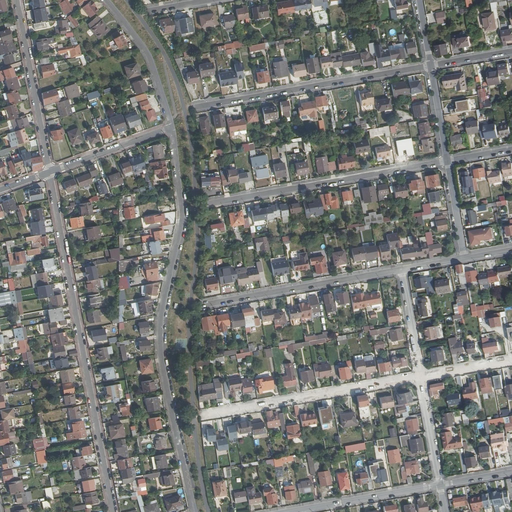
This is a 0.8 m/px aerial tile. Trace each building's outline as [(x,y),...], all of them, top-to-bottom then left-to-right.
[(0,0),(0,14),(9,12),(4,0),(0,0)] [(46,0),(47,5),(55,4),(57,9),(61,7),(60,5),(57,0),(46,0)] [(57,0),(60,5),(63,10),(66,8),(62,3),(66,0),(57,0)] [(66,8),(63,10),(66,14),(73,9),(72,7),(70,5),(66,0),(62,3),(66,8)] [(292,1),(292,0),(288,1),(284,2),(284,3),(280,4),(280,3),(275,3),(277,15),(294,12),(294,10),(292,1)] [(310,7),(308,0),(297,0),(292,1),(294,10),(310,7)] [(403,2),(403,0),(393,0),(395,10),(406,8),(405,1),(403,2)] [(83,8),(90,18),(99,11),(95,7),(94,5),(95,4),(92,1),(83,8)] [(248,22),(245,6),(242,6),(243,9),(235,10),(237,20),(245,19),(245,22),(248,22)] [(267,16),(266,6),(252,8),(254,18),(267,16)] [(497,28),(495,17),(498,17),(497,7),(493,7),(494,12),(483,13),(484,18),(482,18),(484,25),(485,25),(486,29),(497,28)] [(447,22),(445,11),(436,12),(438,23),(447,22)] [(68,24),(70,28),(71,27),(73,29),(79,24),(71,14),(67,17),(71,21),(68,24)] [(214,25),(212,14),(199,16),(200,27),(214,25)] [(234,25),(232,15),(222,17),(223,27),(234,25)] [(92,28),(94,32),(95,32),(104,24),(101,20),(101,21),(97,17),(88,24),(92,28)] [(172,20),(172,19),(170,20),(170,19),(158,21),(160,27),(163,27),(164,33),(172,32),(172,31),(174,31),(172,20)] [(192,32),(190,19),(178,21),(178,19),(172,20),(174,31),(175,35),(178,34),(178,37),(185,36),(185,33),(192,32)] [(69,30),(68,24),(67,24),(66,20),(58,22),(59,29),(56,30),(56,35),(66,33),(66,31),(69,30)] [(46,22),(34,25),(35,30),(47,28),(46,22)] [(95,33),(94,33),(99,39),(109,31),(104,26),(105,25),(104,24),(95,32),(94,32),(95,33)] [(511,24),(510,25),(510,29),(501,31),(503,46),(506,46),(505,40),(511,39),(511,24)] [(0,33),(0,34),(2,41),(1,41),(2,43),(12,39),(9,31),(0,33)] [(122,35),(114,40),(119,48),(127,44),(122,35)] [(471,45),(469,36),(454,38),(455,47),(460,46),(460,47),(471,45)] [(38,51),(49,49),(48,44),(48,39),(36,41),(37,45),(38,51)] [(0,48),(2,55),(17,51),(14,43),(13,43),(12,40),(0,43),(0,48)] [(416,52),(415,42),(404,43),(405,47),(406,54),(416,52)] [(449,53),(447,43),(435,45),(437,55),(449,53)] [(69,47),(58,49),(59,54),(67,52),(69,57),(71,57),(71,59),(82,56),(80,50),(78,45),(77,45),(69,47)] [(372,57),(375,57),(375,54),(373,45),(368,46),(369,52),(357,54),(359,63),(359,64),(362,64),(362,66),(373,64),(372,57)] [(406,54),(405,47),(402,47),(402,48),(392,50),(392,46),(388,47),(390,62),(394,61),(394,60),(404,58),(404,57),(407,57),(406,54)] [(223,59),(222,55),(231,54),(231,49),(224,50),(217,52),(214,52),(215,61),(223,59)] [(389,60),(387,52),(375,54),(375,57),(378,69),(381,68),(380,62),(389,60)] [(359,63),(357,54),(340,57),(342,66),(342,67),(351,66),(350,64),(359,63)] [(6,65),(14,62),(12,55),(7,57),(6,55),(0,56),(0,59),(4,59),(6,65)] [(342,66),(340,57),(340,56),(330,58),(331,67),(331,68),(342,66)] [(331,67),(330,58),(329,57),(319,59),(321,68),(331,67)] [(316,72),(313,59),(306,60),(308,74),(316,72)] [(285,76),(283,62),(272,64),(275,77),(285,76)] [(214,74),(212,63),(199,66),(200,76),(214,74)] [(243,78),(241,70),(242,70),(241,63),(233,65),(234,71),(237,83),(238,89),(243,88),(241,78),(243,78)] [(138,64),(124,68),(128,79),(141,75),(138,64)] [(509,74),(508,64),(498,65),(499,71),(500,76),(509,74)] [(43,79),(55,75),(53,65),(41,67),(43,79)] [(305,76),(304,65),(292,67),(294,78),(305,76)] [(5,78),(6,80),(15,77),(13,68),(3,71),(5,78)] [(237,83),(234,71),(218,74),(220,86),(226,85),(225,84),(228,83),(228,84),(237,83)] [(269,82),(267,71),(256,73),(258,84),(269,82)] [(500,76),(499,71),(487,74),(489,86),(501,84),(500,76)] [(197,82),(196,72),(186,74),(188,84),(197,82)] [(468,91),(464,74),(443,77),(445,89),(462,86),(463,92),(468,91)] [(15,77),(6,80),(9,92),(16,90),(20,89),(17,77),(15,77)] [(136,94),(147,90),(144,81),(133,84),(136,94)] [(421,92),(419,81),(408,83),(410,94),(421,92)] [(410,94),(408,83),(404,83),(404,82),(391,84),(393,96),(410,94)] [(65,88),(69,100),(79,97),(75,85),(65,88)] [(64,101),(60,88),(56,89),(47,92),(46,92),(41,94),(44,108),(57,104),(64,101)] [(9,92),(7,93),(11,107),(15,105),(21,103),(20,98),(19,99),(16,90),(9,92)] [(492,107),(491,101),(487,102),(485,91),(483,91),(482,90),(478,90),(481,103),(480,103),(481,109),(492,107)] [(326,105),(325,96),(327,96),(326,91),(322,91),(323,96),(315,98),(316,107),(326,105)] [(373,104),(371,92),(366,92),(366,93),(364,94),(364,93),(359,94),(361,106),(373,104)] [(139,96),(135,97),(136,98),(138,103),(139,102),(143,112),(146,110),(146,111),(149,110),(149,109),(151,108),(147,96),(140,99),(139,96)] [(391,109),(389,99),(376,101),(378,111),(391,109)] [(68,100),(64,101),(57,104),(61,118),(72,115),(68,100)] [(458,109),(452,110),(452,114),(472,111),(470,100),(457,102),(458,109)] [(425,116),(423,101),(415,103),(411,103),(413,118),(425,116)] [(289,116),(287,102),(279,103),(281,118),(289,116)] [(316,117),(314,102),(300,104),(301,107),(297,108),(298,115),(309,114),(309,117),(316,117)] [(4,109),(8,122),(12,121),(16,119),(22,117),(21,114),(18,115),(15,105),(11,107),(4,109)] [(156,118),(163,116),(160,105),(152,107),(156,118)] [(276,117),(274,106),(261,108),(264,124),(269,123),(268,119),(276,117)] [(257,120),(255,110),(245,111),(247,122),(257,120)] [(141,125),(137,112),(125,116),(130,129),(134,127),(134,128),(137,127),(137,126),(141,125)] [(210,135),(206,117),(198,119),(198,114),(193,114),(195,123),(199,122),(201,136),(210,135)] [(225,131),(222,114),(212,116),(215,133),(225,131)] [(22,117),(16,119),(19,131),(24,130),(30,128),(26,116),(22,117)] [(116,134),(127,130),(122,116),(110,120),(116,134)] [(245,130),(243,118),(241,118),(241,120),(231,122),(231,119),(226,120),(229,136),(233,136),(233,132),(245,130)] [(364,130),(370,127),(367,120),(361,122),(364,130)] [(479,128),(478,121),(466,123),(467,134),(480,132),(479,128)] [(429,134),(427,122),(417,124),(419,136),(416,137),(417,141),(421,140),(429,138),(428,134),(429,134)] [(510,135),(508,124),(499,126),(500,136),(510,135)] [(498,137),(496,125),(479,128),(480,132),(481,138),(485,137),(486,139),(498,137)] [(390,132),(388,126),(369,129),(370,138),(374,138),(373,135),(390,132)] [(107,137),(112,135),(108,127),(100,130),(104,139),(108,138),(107,137)] [(67,139),(63,128),(60,129),(61,130),(57,131),(51,132),(52,138),(63,136),(64,140),(67,139)] [(68,133),(72,143),(77,141),(78,143),(82,141),(77,129),(68,133)] [(15,132),(14,133),(18,145),(21,144),(25,143),(29,142),(27,135),(26,135),(24,130),(19,131),(15,132)] [(14,133),(9,134),(11,143),(10,143),(11,148),(12,147),(17,146),(17,145),(18,145),(14,133)] [(91,145),(101,142),(97,133),(88,137),(91,145)] [(463,144),(461,136),(451,138),(453,146),(463,144)] [(433,150),(431,138),(429,138),(421,140),(423,152),(433,150)] [(368,151),(367,140),(353,142),(355,153),(363,151),(363,152),(368,151)] [(297,146),(297,142),(285,145),(286,151),(290,151),(290,147),(297,146)] [(21,144),(18,145),(17,145),(17,146),(18,149),(20,154),(20,156),(27,154),(25,143),(21,144)] [(146,149),(150,157),(154,155),(155,160),(164,158),(161,145),(152,147),(146,149)] [(390,156),(389,146),(376,148),(378,158),(390,156)] [(12,160),(15,168),(24,165),(21,157),(20,156),(20,154),(19,154),(19,153),(17,154),(11,157),(12,160)] [(269,165),(267,155),(250,159),(251,160),(252,168),(269,165)] [(368,164),(367,155),(359,156),(361,166),(368,164)] [(30,159),(32,172),(40,169),(42,166),(40,156),(39,156),(39,158),(30,159)] [(129,160),(129,161),(134,173),(146,169),(144,164),(141,157),(133,160),(133,158),(132,158),(129,160)] [(335,170),(334,162),(328,163),(327,157),(316,158),(318,173),(335,170)] [(354,166),(353,157),(347,158),(341,159),(337,160),(338,169),(354,166)] [(117,166),(121,178),(134,173),(129,161),(117,166)] [(168,177),(165,161),(148,164),(149,168),(153,167),(154,175),(158,174),(159,179),(168,177)] [(8,163),(10,168),(8,169),(10,174),(12,173),(13,176),(17,174),(11,162),(8,163)] [(286,176),(284,163),(273,165),(276,177),(281,176),(281,177),(286,176)] [(511,175),(511,166),(511,163),(502,165),(504,176),(511,175)] [(91,177),(93,177),(96,176),(97,175),(93,166),(88,167),(91,177)] [(113,166),(105,168),(108,176),(116,174),(113,166)] [(237,175),(235,166),(229,167),(230,171),(226,172),(227,175),(220,176),(221,181),(222,186),(228,185),(228,183),(238,181),(237,175)] [(268,168),(256,170),(258,178),(270,176),(268,168)] [(478,191),(476,179),(486,177),(484,168),(473,170),(475,179),(472,180),(474,187),(474,192),(478,191)] [(501,181),(500,170),(491,172),(491,170),(487,171),(489,183),(501,181)] [(248,182),(246,173),(237,175),(238,181),(238,184),(248,182)] [(472,180),(472,177),(468,178),(467,173),(462,174),(465,189),(463,189),(464,195),(470,194),(469,188),(474,187),(472,180)] [(438,185),(436,174),(427,176),(428,178),(424,178),(425,185),(429,184),(429,186),(438,185)] [(81,188),(93,183),(89,175),(77,179),(81,188)] [(220,176),(210,177),(211,185),(220,184),(220,176)] [(210,177),(201,177),(201,186),(211,185),(210,177)] [(423,188),(422,181),(420,181),(419,179),(414,180),(416,189),(423,188)] [(78,189),(74,180),(64,184),(67,193),(78,189)] [(97,185),(100,195),(109,192),(106,182),(97,185)] [(387,193),(385,184),(376,186),(378,201),(383,200),(382,194),(387,193)] [(407,195),(405,185),(397,187),(397,185),(392,186),(394,197),(407,195)] [(374,199),(372,187),(361,188),(363,201),(374,199)] [(28,191),(30,201),(43,198),(42,188),(33,190),(33,191),(28,191)] [(352,199),(350,190),(341,192),(343,204),(350,203),(349,200),(352,199)] [(439,201),(437,191),(427,193),(429,203),(439,201)] [(338,208),(336,198),(333,196),(327,197),(326,194),(319,195),(320,198),(322,210),(327,209),(326,205),(330,204),(331,209),(338,208)] [(119,209),(134,207),(132,196),(124,198),(124,196),(119,197),(119,209)] [(322,210),(320,198),(312,200),(312,201),(307,202),(307,201),(303,202),(306,219),(310,218),(309,214),(314,213),(314,215),(322,214),(322,210)] [(2,204),(6,213),(16,210),(13,200),(2,204)] [(79,204),(81,216),(101,213),(100,209),(92,210),(90,202),(83,203),(79,204)] [(299,211),(298,203),(288,204),(290,213),(299,211)] [(287,216),(285,204),(281,204),(282,205),(279,206),(278,204),(274,204),(274,205),(270,205),(271,208),(268,208),(268,207),(264,208),(266,219),(266,220),(273,219),(273,218),(276,217),(276,216),(281,216),(281,217),(287,216)] [(23,205),(18,206),(21,213),(23,218),(27,216),(23,205)] [(119,215),(119,222),(125,221),(125,219),(138,216),(138,214),(135,215),(134,207),(119,209),(119,215)] [(32,210),(34,222),(45,220),(43,208),(32,210)] [(266,219),(264,208),(259,209),(255,209),(255,210),(250,211),(252,221),(266,219)] [(478,223),(476,212),(473,212),(472,211),(468,211),(470,224),(478,223)] [(249,225),(247,217),(242,218),(241,212),(238,212),(238,215),(229,216),(231,226),(243,224),(243,226),(249,225)] [(382,223),(381,214),(375,215),(375,212),(367,213),(368,216),(362,217),(363,223),(364,226),(382,223)] [(170,220),(165,221),(164,214),(153,216),(144,217),(145,223),(160,220),(162,227),(171,226),(170,220)] [(81,216),(70,219),(71,227),(83,225),(81,216)] [(446,229),(443,216),(434,217),(436,230),(446,229)] [(31,223),(33,236),(45,234),(44,231),(43,227),(44,227),(43,221),(39,222),(31,223)] [(224,230),(222,222),(210,224),(211,232),(224,230)] [(86,228),(88,241),(100,238),(98,226),(86,228)] [(162,227),(149,230),(150,235),(149,236),(150,242),(154,241),(158,241),(164,240),(162,227)] [(492,238),(490,228),(469,232),(472,245),(480,243),(480,240),(492,238)] [(212,248),(212,242),(215,242),(215,233),(205,234),(205,248),(212,248)] [(32,237),(33,240),(33,243),(32,243),(33,249),(38,248),(43,247),(43,246),(48,245),(46,234),(45,234),(33,236),(32,237)] [(398,247),(396,234),(385,235),(387,245),(388,249),(398,247)] [(268,250),(266,237),(256,239),(257,251),(265,250),(265,251),(268,250)] [(150,255),(161,253),(161,248),(159,249),(158,241),(154,241),(150,242),(143,243),(145,253),(150,252),(150,255)] [(415,257),(413,248),(403,250),(401,241),(398,242),(401,259),(415,257)] [(427,254),(425,242),(420,243),(420,247),(413,248),(415,257),(423,256),(423,254),(427,254)] [(440,252),(438,244),(430,246),(429,242),(425,242),(427,254),(428,258),(432,257),(431,254),(440,252)] [(134,245),(124,247),(127,260),(132,259),(136,258),(134,245)] [(388,249),(387,245),(378,246),(379,257),(380,259),(385,258),(385,260),(389,259),(388,249)] [(376,257),(374,246),(362,248),(364,259),(376,257)] [(362,248),(362,247),(351,249),(353,261),(364,259),(362,248)] [(119,248),(110,249),(111,256),(113,256),(115,255),(116,258),(92,263),(92,266),(95,266),(119,261),(119,256),(119,248)] [(345,263),(343,252),(331,254),(333,266),(338,265),(338,264),(345,263)] [(10,266),(26,263),(24,253),(16,255),(17,260),(14,260),(12,253),(11,253),(8,254),(9,261),(10,266)] [(43,273),(46,272),(56,270),(54,258),(41,260),(43,273)] [(148,282),(158,280),(155,263),(151,264),(150,258),(144,259),(148,282)] [(326,272),(323,258),(309,260),(310,265),(314,265),(315,274),(326,272)] [(124,260),(119,261),(119,267),(123,266),(133,265),(132,259),(127,260),(124,260)] [(308,269),(306,259),(291,261),(293,272),(308,269)] [(288,273),(286,261),(270,263),(272,276),(278,275),(279,276),(283,275),(283,274),(288,273)] [(11,269),(11,273),(17,272),(17,273),(27,271),(26,263),(10,266),(11,269)] [(466,278),(464,265),(457,266),(457,269),(456,269),(458,279),(466,278)] [(92,266),(85,267),(86,272),(87,276),(88,281),(97,279),(95,266),(92,266)] [(511,275),(511,270),(511,266),(498,269),(498,271),(499,278),(511,275)] [(233,282),(231,268),(217,270),(220,284),(233,282)] [(248,283),(246,271),(245,268),(234,270),(237,285),(248,283)] [(257,273),(257,269),(246,271),(248,283),(252,282),(252,280),(258,279),(257,273)] [(478,281),(477,271),(467,273),(467,279),(466,279),(467,283),(478,281)] [(499,278),(498,271),(490,272),(490,274),(489,274),(490,284),(492,284),(492,283),(500,282),(499,278)] [(46,272),(43,273),(36,274),(38,284),(48,282),(46,272)] [(490,284),(489,274),(479,275),(481,285),(490,284)] [(434,285),(432,277),(416,280),(417,289),(428,287),(428,286),(434,285)] [(10,291),(15,290),(13,278),(4,280),(4,283),(8,283),(9,288),(10,291)] [(88,281),(86,281),(87,284),(84,285),(85,290),(88,289),(89,296),(98,294),(99,294),(98,287),(103,286),(102,278),(97,279),(88,281)] [(217,290),(215,278),(204,280),(206,291),(213,290),(213,291),(217,290)] [(119,280),(119,290),(124,289),(129,288),(127,279),(119,280)] [(451,291),(449,280),(436,282),(438,293),(451,291)] [(53,288),(53,284),(48,285),(43,286),(39,287),(37,287),(39,299),(51,296),(53,296),(51,289),(53,288)] [(147,295),(155,297),(157,286),(152,285),(152,287),(149,286),(147,295)] [(119,290),(119,306),(124,305),(127,305),(124,289),(119,290)] [(14,303),(17,303),(15,290),(10,291),(8,292),(11,304),(14,303)] [(0,306),(11,304),(8,292),(0,293),(0,306)] [(348,303),(346,292),(336,294),(338,305),(348,303)] [(363,295),(362,293),(349,296),(352,311),(365,309),(365,308),(363,295)] [(470,296),(469,293),(458,295),(459,302),(470,300),(470,296)] [(100,305),(98,294),(89,296),(88,296),(90,303),(91,307),(100,305)] [(332,302),(330,294),(323,296),(324,304),(325,304),(327,312),(332,311),(331,308),(335,307),(334,302),(332,302)] [(381,305),(379,295),(375,296),(374,294),(363,295),(365,308),(381,305)] [(53,296),(51,296),(52,306),(62,304),(60,295),(55,296),(53,296)] [(319,310),(316,296),(307,298),(308,304),(310,312),(319,310)] [(429,317),(427,303),(428,303),(427,299),(418,300),(421,318),(429,317)] [(153,300),(137,303),(139,316),(152,314),(151,305),(154,304),(153,300)] [(310,312),(308,304),(302,305),(302,303),(298,304),(298,307),(300,318),(300,320),(311,318),(310,312)] [(60,307),(47,310),(50,322),(59,320),(62,319),(60,307)] [(300,318),(298,307),(288,309),(290,319),(300,318)] [(258,326),(256,319),(253,319),(252,308),(241,310),(242,314),(244,326),(244,328),(258,326)] [(481,314),(487,312),(487,309),(485,310),(477,311),(480,329),(483,328),(481,314)] [(98,317),(97,310),(87,312),(89,323),(100,321),(100,317),(98,317)] [(272,314),(271,310),(261,312),(262,322),(273,320),(272,314)] [(399,320),(397,310),(386,312),(388,322),(399,320)] [(285,323),(283,312),(272,314),(273,320),(275,329),(281,328),(280,324),(285,323)] [(503,326),(501,317),(500,317),(499,313),(492,314),(492,318),(490,318),(492,328),(503,326)] [(244,326),(242,314),(232,316),(233,317),(229,318),(231,328),(244,326)] [(229,318),(229,315),(216,317),(219,333),(224,332),(223,326),(225,326),(225,330),(231,329),(231,328),(229,318)] [(216,317),(216,316),(212,316),(213,322),(212,322),(211,316),(200,318),(203,331),(215,329),(216,335),(219,335),(219,333),(216,317)] [(45,334),(56,331),(55,322),(43,324),(43,323),(40,324),(41,332),(45,331),(45,334)] [(141,334),(142,338),(150,336),(149,332),(148,322),(138,323),(140,334),(141,334)] [(402,339),(399,325),(385,328),(386,331),(389,331),(391,341),(402,339)] [(438,338),(436,326),(426,328),(428,340),(438,338)] [(24,340),(22,327),(18,328),(13,329),(14,334),(16,333),(17,338),(12,339),(12,337),(8,337),(8,333),(3,334),(4,343),(18,341),(24,340)] [(386,331),(385,328),(367,331),(368,336),(386,333),(386,331)] [(93,341),(104,339),(103,336),(99,336),(98,330),(91,332),(93,341)] [(63,332),(50,335),(53,347),(68,344),(66,336),(64,336),(63,332)] [(464,352),(462,341),(457,342),(456,338),(449,339),(452,353),(454,353),(454,354),(464,352)] [(499,350),(498,342),(489,344),(488,339),(482,340),(484,353),(489,352),(489,354),(492,353),(492,351),(499,350)] [(26,350),(24,340),(18,341),(19,344),(18,344),(18,347),(19,347),(20,349),(15,350),(16,354),(22,353),(26,352),(26,350)] [(373,342),(375,350),(385,348),(384,340),(373,342)] [(140,342),(140,351),(150,351),(149,341),(140,342)] [(478,352),(476,344),(467,346),(468,354),(478,352)] [(65,357),(63,347),(54,348),(56,358),(65,357)] [(100,356),(101,360),(110,358),(109,353),(107,347),(97,349),(98,356),(100,356)] [(445,360),(444,350),(431,352),(433,362),(445,360)] [(66,357),(53,360),(55,369),(67,366),(66,362),(67,362),(66,357)] [(224,369),(222,357),(208,360),(209,364),(221,362),(221,365),(221,369),(224,369)] [(375,371),(373,360),(362,362),(362,359),(352,361),(354,373),(361,372),(361,373),(365,373),(365,374),(369,373),(369,372),(375,371)] [(406,365),(405,359),(395,360),(394,359),(391,359),(391,362),(392,368),(399,367),(399,368),(402,368),(402,366),(406,365)] [(140,362),(142,374),(153,372),(150,360),(140,362)] [(389,370),(388,362),(386,363),(386,361),(383,362),(383,363),(379,364),(379,362),(377,363),(379,372),(389,370)] [(295,385),(292,363),(284,364),(287,377),(281,378),(282,387),(295,385)] [(331,375),(329,363),(316,365),(316,364),(312,365),(315,376),(318,375),(319,377),(323,376),(323,374),(326,374),(326,375),(331,375)] [(114,366),(100,367),(100,376),(104,375),(104,379),(115,378),(114,366)] [(349,378),(347,367),(337,369),(339,380),(349,378)] [(72,369),(60,371),(62,383),(64,383),(71,382),(75,381),(72,369)] [(313,380),(311,371),(300,373),(302,383),(313,380)] [(496,389),(504,388),(502,375),(494,376),(496,389)] [(240,383),(239,378),(227,380),(228,391),(233,390),(237,390),(237,391),(241,390),(240,383)] [(270,387),(269,383),(272,383),(271,378),(262,380),(262,379),(255,381),(255,386),(257,386),(259,395),(263,394),(262,391),(265,390),(265,388),(270,387)] [(222,398),(220,383),(219,383),(218,379),(212,380),(213,387),(215,398),(216,399),(222,398)] [(492,392),(490,379),(480,381),(481,389),(486,387),(487,392),(492,392)] [(141,382),(143,393),(155,390),(153,380),(141,382)] [(71,382),(64,383),(65,385),(62,386),(64,395),(73,393),(71,382)] [(119,398),(116,382),(105,384),(106,388),(106,391),(104,394),(104,397),(108,400),(119,398)] [(251,392),(249,382),(240,383),(241,390),(242,395),(246,395),(246,392),(251,392)] [(444,387),(444,382),(428,385),(430,396),(433,396),(433,393),(438,393),(437,389),(444,387)] [(477,395),(475,384),(469,385),(470,389),(462,390),(464,398),(477,395)] [(215,398),(213,387),(200,390),(200,392),(197,393),(198,403),(202,402),(202,400),(215,398)] [(410,401),(408,391),(395,394),(397,404),(409,402),(410,401)] [(76,403),(74,394),(63,396),(65,405),(76,403)] [(367,405),(365,395),(361,396),(361,394),(355,395),(359,414),(367,413),(366,405),(367,405)] [(393,404),(391,394),(379,397),(380,407),(393,405),(393,404)] [(461,404),(459,394),(447,397),(449,406),(461,404)] [(145,399),(148,412),(160,410),(157,397),(145,399)] [(409,410),(408,405),(409,405),(409,402),(397,404),(393,404),(393,405),(394,410),(396,409),(399,417),(408,416),(407,410),(409,410)] [(129,414),(132,414),(130,404),(128,404),(126,405),(125,403),(118,404),(119,410),(121,410),(122,416),(129,414)] [(319,407),(322,423),(330,422),(329,419),(334,418),(331,404),(319,407)] [(70,420),(84,417),(84,413),(80,414),(78,406),(68,408),(68,410),(70,420)] [(279,428),(276,412),(271,413),(271,411),(266,412),(268,424),(267,424),(268,430),(279,428)] [(356,425),(354,413),(340,416),(342,427),(356,425)] [(452,427),(450,413),(442,415),(444,421),(445,421),(445,424),(444,424),(445,428),(452,427)] [(316,424),(314,414),(308,415),(307,414),(299,415),(301,421),(302,427),(316,424)] [(418,429),(415,414),(408,416),(399,417),(395,418),(396,421),(405,420),(407,435),(408,435),(415,433),(415,429),(418,429)] [(0,420),(0,433),(10,431),(9,427),(17,425),(16,417),(4,419),(0,420)] [(150,431),(161,429),(159,418),(148,420),(150,431)] [(130,424),(133,437),(136,437),(136,434),(133,419),(126,420),(127,424),(130,424)] [(72,432),(83,430),(82,421),(71,423),(72,432)] [(250,425),(250,422),(247,422),(246,422),(236,424),(238,435),(249,433),(249,436),(252,435),(250,425)] [(266,432),(264,423),(250,425),(252,435),(266,432)] [(109,427),(111,439),(124,437),(122,425),(109,427)] [(234,425),(226,427),(229,439),(236,437),(234,425)] [(300,437),(298,425),(287,427),(288,432),(286,433),(288,440),(300,437)] [(389,429),(391,437),(397,436),(395,427),(389,429)] [(215,441),(214,429),(206,429),(207,442),(215,441)] [(85,436),(84,430),(83,430),(72,432),(70,433),(66,433),(67,440),(85,436)] [(0,444),(19,441),(19,436),(15,437),(14,431),(0,434),(0,444)] [(164,432),(151,434),(152,440),(154,440),(156,449),(167,447),(165,437),(164,437),(164,432)] [(459,448),(457,439),(452,440),(450,432),(442,433),(444,448),(447,448),(447,450),(459,448)] [(507,452),(505,437),(492,440),(494,450),(500,449),(500,450),(501,450),(502,450),(502,453),(507,452)] [(226,438),(216,440),(218,451),(228,449),(226,438)] [(423,451),(420,438),(409,440),(411,453),(423,451)] [(114,461),(117,461),(128,459),(129,458),(127,444),(122,445),(121,442),(115,442),(117,455),(118,455),(118,456),(113,457),(114,461)] [(362,448),(362,446),(365,445),(364,443),(344,446),(345,451),(362,448)] [(3,446),(5,456),(15,454),(14,444),(3,446)] [(90,446),(79,448),(81,456),(91,454),(92,454),(90,446)] [(492,457),(490,446),(480,448),(482,457),(487,456),(487,457),(492,457)] [(401,461),(399,449),(388,451),(390,463),(401,461)] [(72,458),(75,470),(80,469),(84,468),(83,461),(84,461),(83,456),(72,458)] [(153,470),(167,467),(165,456),(151,458),(153,470)] [(280,462),(293,460),(293,456),(273,459),(274,463),(275,467),(281,466),(280,462)] [(479,466),(478,461),(477,461),(476,456),(475,457),(475,458),(466,460),(467,463),(468,468),(479,466)] [(2,469),(12,468),(10,458),(1,460),(2,469)] [(122,479),(131,478),(132,477),(131,468),(129,469),(128,459),(117,461),(119,470),(121,470),(122,479)] [(332,485),(329,472),(319,474),(317,463),(313,464),(315,475),(318,474),(321,487),(332,485)] [(388,480),(385,468),(378,469),(377,464),(368,465),(371,478),(375,477),(376,482),(388,480)] [(418,472),(417,464),(404,466),(405,471),(406,474),(418,472)] [(368,465),(364,465),(365,472),(355,474),(357,484),(371,481),(371,478),(368,465)] [(231,476),(229,469),(233,469),(233,466),(225,468),(227,476),(231,476)] [(80,469),(82,478),(91,477),(89,467),(85,468),(84,468),(80,469)] [(75,470),(73,470),(75,479),(82,478),(80,469),(75,470)] [(3,480),(13,479),(11,470),(1,471),(3,480)] [(173,484),(171,470),(159,473),(160,478),(163,478),(165,485),(173,484)] [(349,489),(346,472),(337,474),(340,490),(349,489)] [(139,496),(140,495),(147,494),(146,490),(145,490),(143,479),(142,479),(142,476),(132,477),(131,478),(122,480),(123,484),(133,482),(133,481),(136,480),(137,487),(138,488),(141,487),(141,491),(137,492),(129,494),(129,497),(133,497),(136,496),(139,496)] [(93,479),(81,482),(83,492),(94,490),(93,485),(93,484),(94,483),(93,479)] [(8,482),(11,495),(15,494),(20,493),(23,492),(21,480),(13,481),(8,482)] [(313,492),(311,481),(301,483),(301,484),(298,485),(299,493),(302,492),(302,493),(313,492)] [(226,495),(223,482),(212,483),(215,497),(226,495)] [(47,501),(48,501),(53,499),(52,491),(51,487),(44,488),(47,501)] [(296,498),(294,491),(293,491),(292,487),(284,488),(286,500),(296,498)] [(22,502),(30,501),(31,501),(29,491),(23,492),(20,493),(22,502)] [(96,491),(84,494),(85,505),(72,507),(73,510),(84,509),(92,507),(91,505),(98,503),(96,491)] [(247,501),(247,495),(246,491),(233,494),(235,503),(247,501)] [(511,508),(508,492),(504,493),(503,491),(500,492),(500,493),(497,493),(497,491),(495,491),(498,511),(500,511),(499,506),(505,505),(505,504),(508,503),(509,508),(511,508)] [(261,502),(260,493),(254,494),(247,495),(247,501),(248,505),(261,502)] [(277,502),(275,493),(266,495),(268,504),(277,502)] [(494,505),(492,494),(482,496),(484,507),(485,509),(491,507),(490,505),(494,505)] [(168,510),(182,506),(179,495),(165,499),(168,510)] [(484,507),(482,496),(471,498),(472,509),(484,507)] [(468,504),(467,497),(454,499),(455,507),(468,504)] [(426,511),(425,503),(422,503),(421,498),(417,499),(418,504),(416,505),(417,511),(422,511),(423,511),(431,511),(432,510),(426,511)] [(47,501),(41,502),(43,510),(50,509),(48,501),(47,501)] [(143,505),(139,506),(140,511),(159,511),(157,503),(150,505),(144,507),(143,505)]
